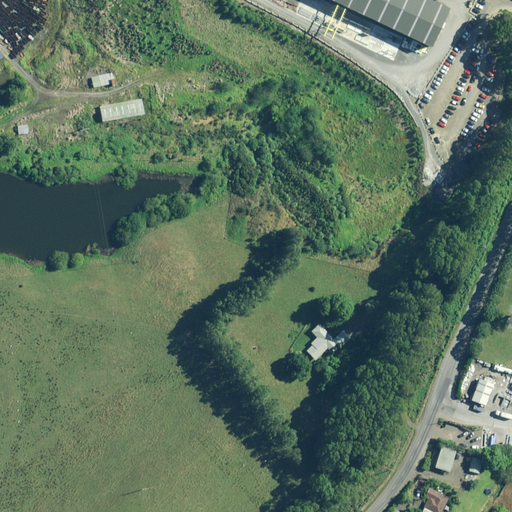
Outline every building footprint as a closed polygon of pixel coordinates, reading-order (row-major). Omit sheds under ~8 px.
[(448,7),(433,0),(330,0),(430,46),(448,7)] [(117,85),(114,72),(90,78),(92,88),(110,84),(110,87),(117,85)] [(143,114),(141,99),(98,107),(101,122),(143,114)] [(27,134),(26,125),(16,126),(17,135),(27,134)] [(342,330),(333,339),(318,324),(310,332),(316,338),(310,344),(312,345),(306,351),(316,361),(328,349),(329,350),(331,349),(335,352),(337,355),(352,340),(342,330)] [(489,379),(484,377),(482,381),(478,379),(470,400),(483,406),(491,385),(487,383),(489,379)] [(511,400),(511,386),(511,388),(511,389),(504,387),(500,395),(511,400)] [(454,452),(440,447),(433,467),(447,472),(454,452)] [(465,461),(470,462),(468,471),(478,474),(481,460),(472,457),(467,456),(465,461)] [(439,511),(446,497),(427,488),(423,497),(427,499),(420,511),(439,511)]
